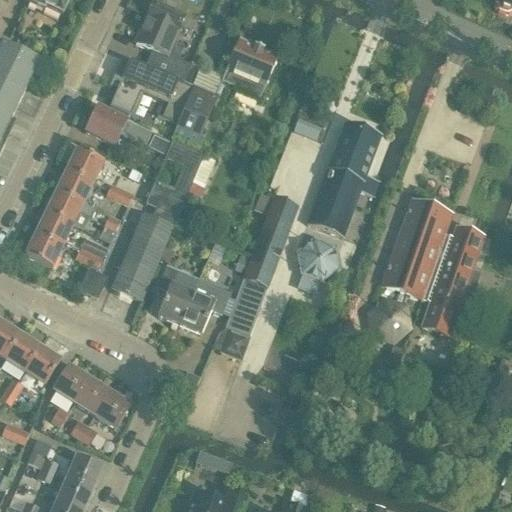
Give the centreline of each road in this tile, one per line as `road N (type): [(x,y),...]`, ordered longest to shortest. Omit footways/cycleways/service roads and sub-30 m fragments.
road 1 (residential): [(108,511),(161,387),(148,354),(0,286)]
road 2 (residential): [(0,217),(112,0)]
road 3 (tertiary): [(511,58),(379,0)]
